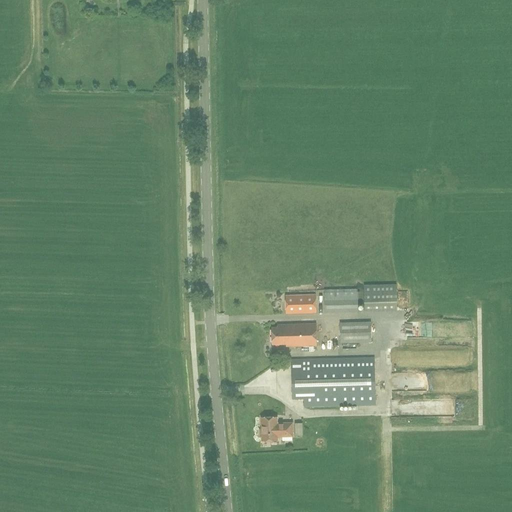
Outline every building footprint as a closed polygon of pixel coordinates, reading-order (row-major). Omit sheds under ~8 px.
[(396,285),(364,286),(365,311),(397,311),(396,285)] [(324,287),(325,312),(341,312),(341,286),(324,287)] [(315,295),(285,296),(286,313),(316,312),(315,295)] [(410,335),(460,334),(460,326),(450,327),(450,324),(437,324),(437,321),(431,321),(431,323),(409,324),(410,335)] [(340,323),(340,343),(371,342),(371,322),(340,323)] [(286,347),(317,346),(316,324),(277,325),(277,327),(272,328),(272,345),(286,344),(286,347)] [(374,358),(303,359),(291,360),(292,399),(304,399),(304,407),(376,405),(374,358)] [(401,399),(401,414),(428,414),(428,399),(401,399)] [(261,418),(262,436),(262,441),(277,440),(277,436),(292,436),(292,423),(280,423),(280,425),(277,425),(277,417),(261,418)]
